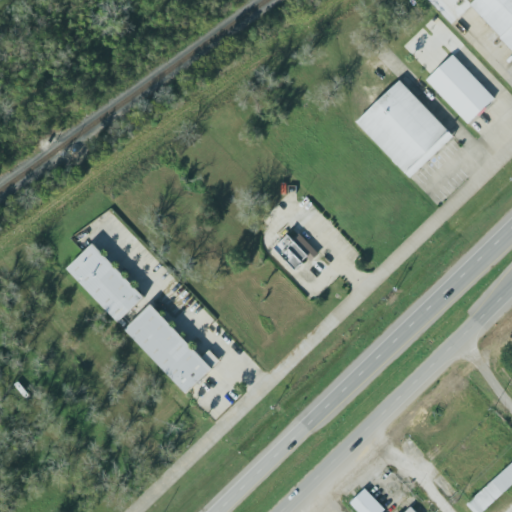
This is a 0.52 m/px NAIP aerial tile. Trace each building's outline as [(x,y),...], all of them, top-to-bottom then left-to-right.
[(511,0),(475,0),(470,5),(511,49),(511,0)] [(427,80),(469,124),(482,109),(496,97),(454,53),(440,65),(427,80)] [(398,79),(355,120),(408,176),(451,135),(398,79)] [(293,230),(277,248),(299,270),(318,254),(293,230)] [(95,246),(213,370),(186,394),(69,268),(95,246)] [(473,511),(481,511),(511,486),(511,464),(466,503),(473,511)] [(350,503),(359,511),(388,511),(365,489),(350,503)]
